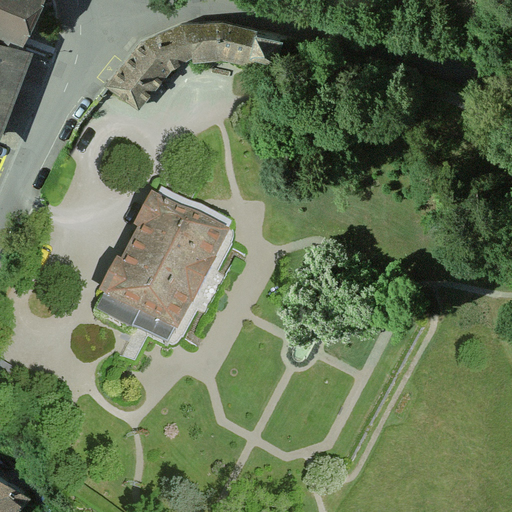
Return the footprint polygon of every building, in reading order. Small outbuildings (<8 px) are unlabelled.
[(0,0),(0,37),(24,48),(45,0),(0,0)] [(126,65),(110,86),(141,110),(174,70),(195,57),(196,63),(226,60),(286,75),(295,38),(225,21),(184,23),(144,42),(126,65)] [(24,48),(0,37),(0,146),(34,54),(35,52),(24,48)] [(234,254),(152,209),(132,243),(139,247),(122,278),(118,276),(100,309),(179,353),(234,254)] [(0,511),(11,511),(29,490),(0,470),(0,511)]
